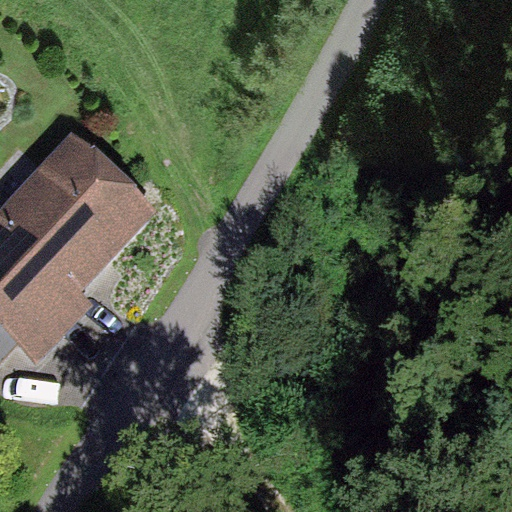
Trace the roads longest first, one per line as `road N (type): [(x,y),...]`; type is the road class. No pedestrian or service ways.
road 1 (residential): [(63,511),(261,172),(345,0)]
road 2 (track): [(158,346),(272,511)]
